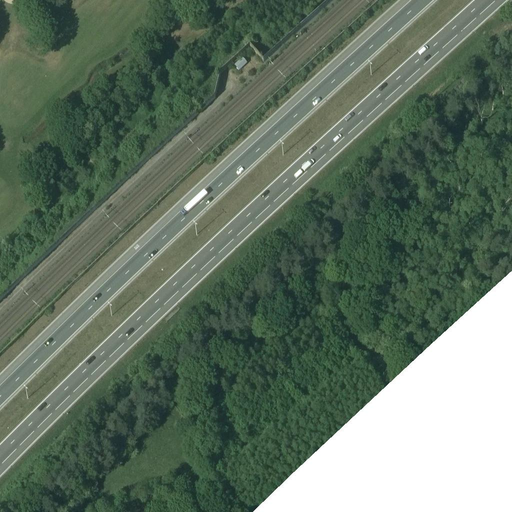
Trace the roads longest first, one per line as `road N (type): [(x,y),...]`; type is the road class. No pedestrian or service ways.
road 1 (motorway): [(0,454),(482,0)]
road 2 (motorway): [(423,0),(0,392)]
